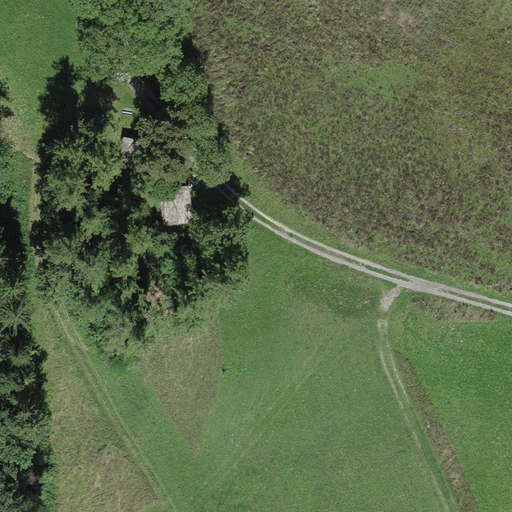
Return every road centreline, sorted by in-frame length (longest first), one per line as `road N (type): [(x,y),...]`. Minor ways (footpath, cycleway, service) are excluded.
road 1 (track): [(138,87),(101,80),(58,129),(40,242),(172,511)]
road 2 (track): [(511,310),(402,281),(261,219),(138,87)]
road 3 (track): [(402,281),(381,336),(451,511)]
